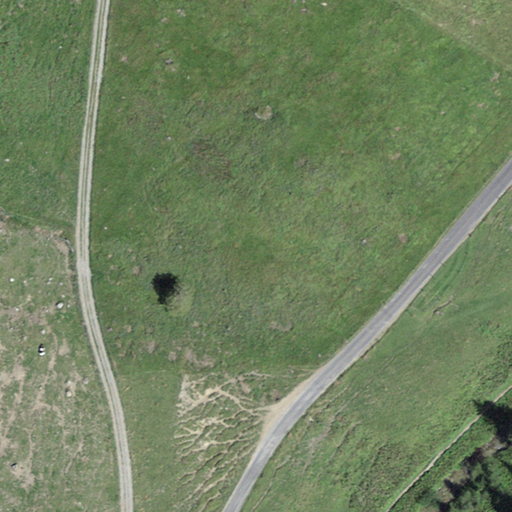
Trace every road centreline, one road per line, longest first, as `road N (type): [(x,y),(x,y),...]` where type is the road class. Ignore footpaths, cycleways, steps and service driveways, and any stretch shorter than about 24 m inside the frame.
road 1 (track): [(105,0),(83,227),(87,298),(121,438),(124,511)]
road 2 (track): [(511,173),(319,379),(274,433),(227,511)]
